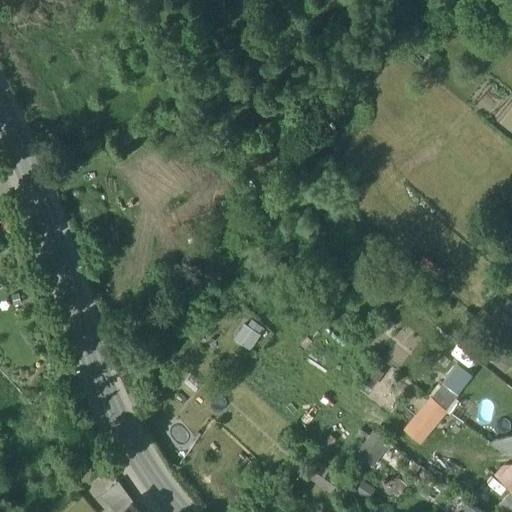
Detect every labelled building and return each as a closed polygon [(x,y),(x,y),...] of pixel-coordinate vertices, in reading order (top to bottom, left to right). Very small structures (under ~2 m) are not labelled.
[(66,143),(57,146),(60,156),(69,154),(66,143)] [(511,328),(511,303),(509,301),(496,317),(511,330),(511,328)] [(443,384),(431,399),(444,410),(456,395),(443,384)] [(431,399),(405,432),(418,442),(444,410),(431,399)] [(383,471),(402,450),(378,428),(359,450),(383,471)] [(502,450),(511,448),(511,432),(499,435),(502,450)] [(511,467),(500,480),(511,491),(511,489),(511,467)] [(103,495),(117,511),(135,497),(120,480),(103,495)] [(511,511),(511,489),(511,491),(495,507),(500,511),(511,511)] [(484,511),(464,497),(455,509),(459,511),(484,511)]
